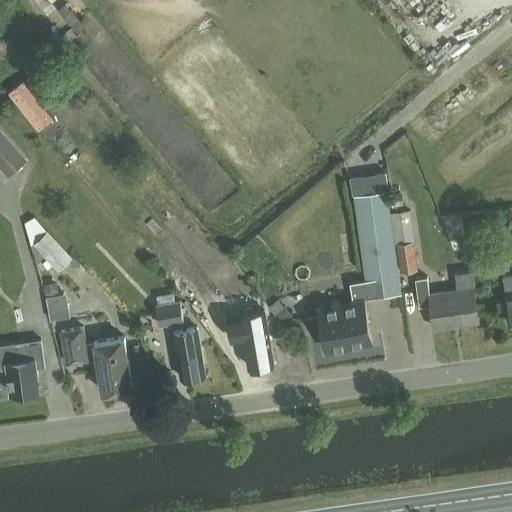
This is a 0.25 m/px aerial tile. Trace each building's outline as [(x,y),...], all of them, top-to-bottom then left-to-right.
[(444,119),(433,124),(439,137),(450,132),(444,119)] [(0,125),(0,165),(8,175),(27,158),(0,125)] [(369,297),(386,295),(401,292),(387,189),(355,194),(365,267),(366,279),(369,297)] [(71,257),(34,216),(24,222),(30,246),(32,244),(56,271),(71,257)] [(418,268),(414,240),(397,243),(401,271),(418,268)] [(454,273),(457,288),(429,292),(427,277),(416,279),(420,305),(430,304),(434,328),(479,321),(472,271),(454,273)] [(101,296),(107,291),(95,275),(88,281),(101,296)] [(318,306),(327,350),(372,341),(364,298),(369,297),(366,279),(350,282),(353,299),(318,306)] [(160,326),(184,322),(180,300),(156,304),(160,326)] [(71,318),(69,306),(50,309),(52,321),(71,318)] [(249,368),(273,364),(266,321),(233,326),(235,339),(244,337),(249,368)] [(66,361),(93,357),(90,341),(86,342),(84,326),(61,330),(66,361)] [(181,378),(205,374),(198,327),(174,331),(181,378)] [(102,390),(133,385),(124,335),(90,341),(93,357),(95,368),(98,367),(102,390)] [(35,364),(44,363),(41,339),(0,344),(0,377),(9,377),(11,393),(39,389),(35,364)]
